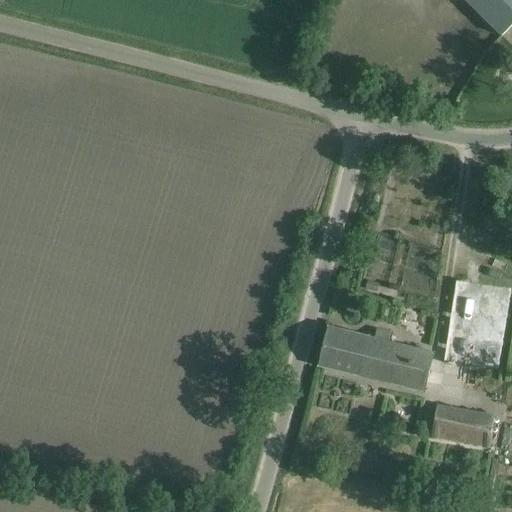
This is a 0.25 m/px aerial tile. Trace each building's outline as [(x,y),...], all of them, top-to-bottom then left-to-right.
[(511,0),(476,0),(467,11),(511,48),(511,0)] [(511,291),(511,289),(457,282),(443,364),(499,372),(511,291)] [(375,339),(330,328),(320,367),(425,393),(434,354),(391,343),(393,335),(377,331),(375,339)] [(305,333),(299,357),(308,360),(314,335),(305,333)] [(439,407),(433,438),(489,448),(495,418),(439,407)]
